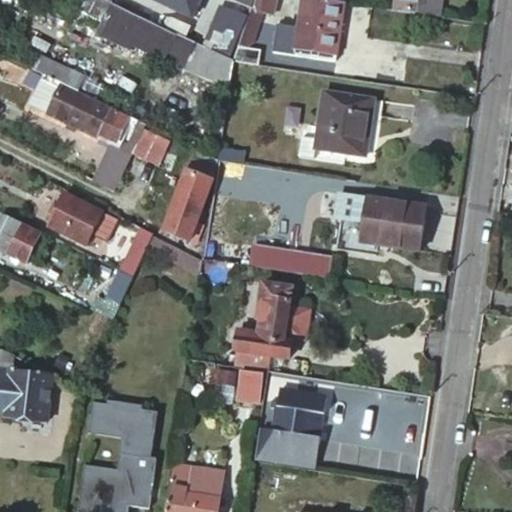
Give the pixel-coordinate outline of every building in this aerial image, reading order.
[(163,0),(190,13),(196,0),(163,0)] [(282,0),(251,0),(249,5),(246,14),(232,59),(256,63),(261,50),(245,47),(257,41),(265,17),(261,10),(278,14),(282,0)] [(342,0),(339,0),(297,0),(294,26),(272,22),(267,49),(290,52),(290,46),(334,53),(342,0)] [(435,0),(395,0),(395,7),(434,12),(435,0)] [(232,59),(246,14),(216,2),(197,42),(232,59)] [(185,36),(119,4),(106,30),(172,62),(185,36)] [(39,52),(31,67),(58,80),(62,72),(53,68),(56,61),(39,52)] [(134,117),(61,81),(46,111),(118,147),(134,117)] [(371,92),(321,85),(313,147),(362,154),(371,92)] [(190,239),(215,164),(189,156),(164,230),(190,239)] [(102,211),(64,192),(47,224),(85,243),(91,233),(102,211)] [(423,205),(349,194),(346,212),(362,214),(359,241),(417,249),(423,205)] [(91,233),(106,240),(117,219),(102,211),(91,233)] [(40,233),(8,217),(0,232),(0,248),(25,261),(40,233)] [(146,247),(150,236),(152,232),(143,228),(122,271),(132,276),(146,247)] [(200,262),(150,236),(146,247),(199,273),(200,262)] [(216,238),(213,259),(234,262),(237,242),(216,238)] [(112,321),(132,276),(122,271),(118,269),(105,298),(96,294),(89,309),(112,321)] [(238,349),(236,364),(264,368),(266,353),(286,356),(289,340),(281,339),(282,334),(302,336),(307,307),(287,304),(289,285),(260,281),(257,308),(260,308),(257,331),(237,328),(234,349),(238,349)] [(2,371),(4,350),(0,349),(0,415),(47,422),(53,378),(2,371)] [(54,365),(64,370),(70,358),(60,353),(54,365)] [(262,373),(238,369),(233,398),(257,401),(262,373)] [(257,428),(253,457),(315,466),(320,435),(318,435),(312,434),(315,413),(321,413),(323,414),(325,397),(278,390),(276,402),(269,401),(268,408),(275,409),(272,430),(257,428)] [(108,404),(95,402),(90,435),(128,441),(123,471),(85,464),(78,511),(82,511),(126,511),(128,503),(150,506),(157,457),(151,456),(157,412),(143,409),(144,405),(109,399),(108,404)] [(318,435),(321,413),(315,413),(312,434),(318,435)] [(165,511),(216,511),(219,497),(184,492),(188,467),(172,464),(165,511)]
